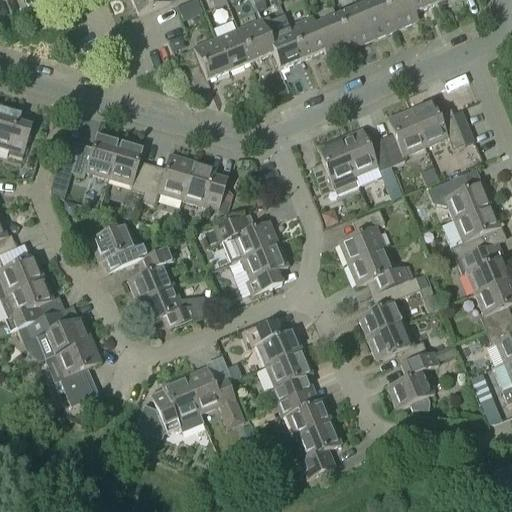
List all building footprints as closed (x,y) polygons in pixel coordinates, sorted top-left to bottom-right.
[(167,0),(128,0),(137,19),(169,6),(167,0)] [(209,0),(211,5),(212,4),(215,11),(226,6),(223,0),(209,0)] [(384,0),(380,2),(394,34),(417,24),(413,16),(412,17),(405,0),(384,0)] [(431,0),(405,0),(412,17),(413,16),(435,7),(431,0)] [(380,2),(358,11),(371,43),(394,34),(380,2)] [(358,11),(335,21),(349,53),(371,43),(358,11)] [(311,21),(288,31),(301,63),(322,54),(323,54),(313,30),(315,29),(311,21)] [(335,21),(315,29),(313,30),(323,54),(322,54),(325,62),(349,53),(335,21)] [(261,24),(238,34),(251,65),(271,57),(273,56),(266,40),(267,40),(261,24)] [(288,31),(267,40),(266,40),(273,56),(271,57),(278,73),(301,63),(288,31)] [(238,34),(215,43),(228,75),(251,65),(238,34)] [(173,57),(185,52),(180,39),(168,44),(167,44),(173,57)] [(199,70),(188,74),(197,96),(208,91),(205,84),(228,75),(215,43),(192,53),(199,70)] [(431,105),(409,115),(424,152),(446,142),(451,154),(464,148),(452,119),(439,124),(431,105)] [(0,109),(0,151),(9,154),(8,159),(21,163),(30,130),(17,126),(20,116),(0,109)] [(394,143),(382,148),(391,171),(403,165),(402,161),(424,152),(409,115),(386,124),(394,143)] [(474,144),(461,115),(452,119),(464,148),(474,144)] [(361,134),(338,144),(357,189),(380,180),(378,176),(391,171),(382,148),(369,153),(361,134)] [(76,154),(69,177),(83,181),(84,177),(107,184),(119,145),(95,138),(89,158),(76,154)] [(323,173),(311,178),(320,200),(333,195),(335,199),(357,189),(338,144),(315,154),(323,173)] [(119,145),(107,184),(130,191),(129,195),(143,199),(149,176),(136,172),(142,152),(119,145)] [(143,199),(141,206),(154,210),(157,198),(180,205),(192,167),(168,160),(162,179),(149,176),(143,199)] [(192,167),(180,205),(203,212),(202,217),(215,220),(226,185),(213,181),(215,173),(192,167)] [(456,182),(426,194),(431,207),(443,202),(452,225),(490,209),(480,187),(461,194),(456,182)] [(441,243),(452,239),(439,205),(428,209),(441,243)] [(75,210),(64,206),(61,217),(72,220),(75,210)] [(462,247),(449,252),(455,265),(477,255),(472,243),(500,232),(490,209),(452,225),(462,247)] [(360,237),(337,246),(346,269),(384,253),(375,231),(383,227),(378,215),(355,224),(360,237)] [(10,225),(14,240),(33,234),(29,219),(10,225)] [(213,234),(201,239),(207,254),(222,247),(232,268),(240,265),(249,286),(245,288),(250,301),(273,292),(268,279),(287,271),(268,226),(249,234),(244,221),(213,234)] [(125,228),(87,244),(97,268),(101,266),(106,278),(144,263),(148,261),(143,248),(135,252),(125,228)] [(492,249),(477,255),(455,265),(460,277),(464,276),(474,299),(511,283),(502,260),(497,262),(492,249)] [(149,275),(126,284),(136,307),(173,292),(164,269),(172,266),(167,253),(148,261),(144,263),(149,275)] [(384,253),(346,269),(356,292),(379,282),(384,295),(414,282),(409,268),(393,275),(384,253)] [(0,300),(43,282),(34,260),(0,273),(0,300)] [(389,307),(356,321),(366,344),(403,328),(393,306),(420,295),(429,317),(440,312),(425,277),(414,282),(384,295),(389,307)] [(43,282),(0,300),(0,308),(6,324),(3,325),(8,338),(15,335),(39,325),(33,313),(53,305),(43,282)] [(511,284),(511,283),(474,299),(483,321),(479,323),(484,335),(507,326),(502,314),(511,309),(511,284)] [(173,292),(136,307),(145,330),(168,320),(174,333),(209,318),(202,301),(178,304),(173,292)] [(39,325),(15,335),(20,347),(34,342),(43,364),(53,360),(90,344),(81,322),(74,325),(69,312),(39,325)] [(511,337),(507,326),(484,335),(488,345),(490,348),(494,346),(503,369),(511,364),(511,337)] [(273,327),(245,338),(251,351),(255,349),(264,371),(302,355),(292,333),(278,339),(273,327)] [(403,328),(366,344),(375,366),(398,357),(403,369),(426,360),(421,347),(412,350),(403,328)] [(480,349),(488,345),(484,335),(476,339),(480,349)] [(90,344),(53,360),(62,383),(58,384),(63,397),(86,388),(81,375),(100,367),(90,344)] [(302,355),(264,371),(274,394),(269,396),(275,409),(312,393),(307,380),(311,378),(302,355)] [(404,383),(385,391),(395,415),(408,409),(411,415),(427,416),(428,407),(426,402),(433,399),(423,376),(437,370),(432,357),(426,360),(403,369),(399,371),(404,383)] [(511,364),(503,369),(492,373),(502,395),(501,396),(506,410),(511,407),(511,364)] [(206,372),(183,381),(199,419),(216,412),(225,434),(243,426),(226,386),(214,391),(206,372)] [(163,398),(151,403),(165,438),(178,432),(180,438),(203,428),(199,419),(183,381),(160,391),(163,398)] [(312,393),(275,409),(280,421),(284,419),(294,442),(331,426),(322,403),(318,405),(312,393)] [(492,405),(481,410),(485,421),(487,425),(499,420),(497,416),(492,405)] [(331,426),(294,442),(303,464),(299,466),(304,479),(327,469),(333,467),(327,454),(341,449),(331,426)] [(499,497),(487,502),(491,511),(511,511),(511,469),(491,478),(499,497)]
